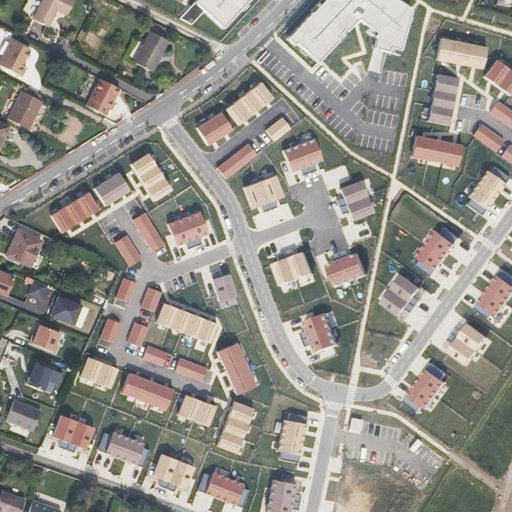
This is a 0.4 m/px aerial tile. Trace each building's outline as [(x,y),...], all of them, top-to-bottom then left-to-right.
[(67,15),(75,0),(74,0),(42,0),(32,19),(48,27),(57,10),(67,15)] [(197,0),(189,8),(188,10),(180,19),(192,25),(204,12),(222,29),(231,20),(249,0),(197,0)] [(287,39),(294,46),(296,43),(318,63),(321,59),(348,30),(353,25),(355,22),(358,19),(376,33),(374,36),(376,38),(374,48),(380,50),(383,51),(399,55),(409,9),(406,7),(396,0),(324,0),(313,12),(312,12),(296,30),(287,39)] [(151,72),(168,41),(150,32),(133,63),(151,72)] [(447,61),(452,62),(456,42),(441,39),(437,59),(442,60),(444,61),(447,61)] [(10,40),(0,59),(0,65),(22,77),(26,68),(23,66),(21,66),(24,61),(25,61),(30,51),(29,51),(30,50),(10,40)] [(461,64),(467,66),(471,45),(456,42),(452,62),(457,64),(459,64),(461,64)] [(471,45),(467,66),(472,67),(474,67),(476,68),(482,69),(486,48),(471,45)] [(492,83),(498,87),(509,70),(496,61),(491,68),(485,77),(488,79),(490,81),(492,83)] [(511,72),(509,70),(498,87),(502,90),(504,92),(505,92),(510,96),(511,92),(511,72)] [(438,75),(435,90),(455,94),(457,85),(458,79),(438,75)] [(119,89),(100,79),(86,105),(105,116),(109,109),(111,110),(115,103),(113,102),(119,89)] [(248,92),(261,108),(265,105),(267,103),(273,98),(260,82),(248,92)] [(27,87),(24,94),(38,101),(41,95),(27,87)] [(452,109),(455,94),(435,90),(432,106),(452,109)] [(257,111),(261,108),(248,92),(237,100),(250,116),(254,113),(257,111)] [(9,119),(27,128),(40,102),(38,101),(24,94),(22,93),(9,119)] [(245,120),(250,116),(237,100),(225,109),(238,126),(242,122),(245,120)] [(490,113),(511,128),(511,112),(502,105),(498,102),(490,113)] [(450,119),(452,109),(432,106),(428,121),(449,125),(450,119)] [(208,120),(220,138),(224,135),(227,133),(232,130),(220,112),(208,120)] [(282,118),(265,131),(273,141),(290,128),(282,118)] [(215,141),(220,138),(208,120),(196,128),(207,146),(211,143),(215,141)] [(475,137),(496,153),(504,142),(482,125),(474,136),(475,137)] [(427,160),(431,140),(425,138),(424,138),(421,138),(416,136),(412,157),(427,160)] [(314,137),(298,144),(307,166),(322,161),(314,137)] [(442,163),(446,143),(441,142),(438,141),(436,141),(431,140),(427,160),(442,163)] [(446,143),(442,163),(458,166),(462,146),(456,145),(453,144),(450,144),(446,143)] [(217,168),(225,179),(250,159),(256,154),(248,144),(217,168)] [(290,172),(307,166),(298,144),(281,150),(290,172)] [(511,147),(509,146),(501,156),(511,164),(511,147)] [(139,177),(155,166),(148,154),(131,164),(134,169),(135,171),(136,172),(139,177)] [(146,189),(163,178),(155,166),(139,177),(141,181),(142,183),(144,185),(146,189)] [(487,170),(477,184),(495,197),(499,191),(510,176),(495,166),(491,172),(487,170)] [(118,173),(106,180),(117,198),(122,196),(123,195),(125,193),(129,191),(118,173)] [(276,176),(259,182),(267,203),(278,199),(284,197),(276,176)] [(171,192),(163,178),(146,189),(149,194),(150,195),(151,197),(154,202),(171,192)] [(112,201),(117,198),(106,180),(93,188),(104,206),(109,203),(111,202),(112,201)] [(347,205),(367,197),(361,180),(352,183),(340,188),(344,197),(337,200),(340,207),(347,205)] [(267,203),(259,182),(243,188),(251,209),(257,206),(267,203)] [(493,201),(495,197),(477,184),(468,197),(471,199),(467,205),(482,216),(493,201)] [(88,193),(75,200),(86,218),(90,216),(91,215),(93,213),(98,210),(88,193)] [(373,213),(367,197),(347,205),(340,207),(343,214),(350,212),(353,221),(365,217),(373,213)] [(75,200),(63,209),(74,225),(79,222),(81,221),(82,220),(86,218),(75,200)] [(69,228),(74,225),(63,209),(50,217),(61,233),(66,230),(68,229),(69,228)] [(200,212),(183,218),(192,241),(208,235),(204,222),(200,212)] [(145,214),(144,214),(132,220),(152,252),(164,246),(159,238),(145,214)] [(192,241),(183,218),(168,225),(171,234),(176,246),(192,241)] [(436,231),(426,244),(445,258),(448,253),(459,239),(444,228),(440,234),(436,231)] [(29,266),(40,242),(17,231),(6,255),(29,266)] [(126,236),(115,243),(129,267),(141,259),(126,236)] [(445,258),(426,244),(417,258),(421,260),(416,267),(431,277),(441,262),(445,258)] [(306,253),(289,259),(297,280),(314,273),(306,253)] [(343,259),(352,282),(367,276),(358,253),(343,259)] [(282,286),(297,280),(289,259),(273,265),(282,286)] [(336,287),(352,282),(343,259),(328,264),(333,278),(336,287)] [(488,290),(506,303),(511,297),(511,295),(511,276),(502,270),(492,285),(488,290)] [(0,292),(5,294),(12,278),(0,272),(0,292)] [(223,276),(212,279),(216,294),(218,302),(236,297),(229,274),(223,276)] [(391,290),(416,307),(420,301),(414,297),(420,289),(401,276),(391,290)] [(129,302),(136,283),(124,278),(116,298),(129,302)] [(157,301),(161,292),(149,288),(141,307),(153,312),(157,301)] [(416,307),(391,290),(381,303),(400,317),(406,309),(411,313),(416,307)] [(497,316),(506,303),(488,290),(485,294),(474,308),(479,312),(488,319),(493,313),(497,316)] [(51,315),(75,326),(83,306),(59,295),(51,315)] [(169,328),(177,309),(172,307),(170,306),(169,306),(163,303),(155,323),(169,328)] [(182,333),(191,314),(186,312),(184,312),(183,311),(177,309),(169,328),(182,333)] [(301,332),(304,340),(331,330),(326,313),(316,317),(304,322),(307,330),(301,332)] [(195,338),(203,319),(200,318),(196,316),(195,316),(191,314),(182,333),(195,338)] [(120,323),(108,319),(100,338),(113,342),(120,323)] [(209,321),(203,319),(195,338),(210,343),(217,325),(210,322),(209,321)] [(148,328),(135,323),(128,343),(140,347),(141,344),(148,328)] [(453,334),(477,352),(487,338),(469,324),(465,329),(463,332),(457,328),(455,331),(453,334)] [(59,333),(39,325),(34,336),(32,335),(29,342),(54,352),(57,345),(54,344),(59,333)] [(339,346),(331,330),(304,340),(306,347),(313,344),(317,353),(334,347),(339,346)] [(477,352),(453,334),(449,340),(454,344),(448,352),(467,365),(472,359),(477,352)] [(221,362),(224,366),(243,357),(236,343),(233,344),(217,351),(220,358),(221,360),(221,362)] [(161,351),(148,346),(143,358),(163,366),(168,353),(161,351)] [(94,384),(103,363),(97,361),(87,357),(79,377),(94,384)] [(230,380),(249,371),(243,357),(224,366),(226,371),(227,373),(228,375),(230,380)] [(187,361),(180,359),(175,371),(201,381),(205,368),(201,367),(187,361)] [(52,370),(33,362),(29,371),(31,372),(29,377),(26,384),(43,391),(47,381),(52,370)] [(103,363),(94,384),(111,390),(118,370),(117,369),(103,363)] [(417,383),(435,396),(445,383),(442,380),(446,375),(437,368),(431,364),(420,379),(417,383)] [(52,370),(47,381),(57,384),(62,374),(52,370)] [(256,386),(249,371),(230,380),(233,386),(233,388),(234,389),(236,395),(242,392),(256,386)] [(136,400),(144,380),(138,377),(135,376),(128,374),(120,394),(136,400)] [(150,382),(144,380),(136,400),(150,405),(158,385),(153,383),(150,382)] [(426,409),(435,396),(417,383),(414,387),(403,402),(418,413),(422,407),(426,409)] [(158,385),(150,405),(166,411),(173,391),(167,388),(164,387),(158,385)] [(193,421),(200,401),(196,400),(192,398),(184,395),(177,415),(193,421)] [(41,411),(14,400),(6,420),(33,431),(41,411)] [(206,403),(200,401),(193,421),(208,426),(215,407),(210,405),(208,404),(206,403)] [(230,412),(228,417),(249,424),(254,409),(234,401),(232,408),(231,410),(230,412)] [(68,443),(77,422),(60,416),(57,424),(51,423),(46,435),(52,437),(68,443)] [(222,431),(242,439),(249,424),(228,417),(226,422),(225,423),(225,425),(222,431)] [(284,420),(281,436),(304,440),(305,435),(307,425),(289,421),(284,420)] [(68,443),(87,450),(91,452),(95,440),(91,438),(94,428),(86,425),(77,422),(68,443)] [(115,457),(120,459),(129,437),(113,431),(112,435),(104,433),(101,442),(98,451),(115,457)] [(242,439),(222,431),(221,436),(220,437),(219,439),(217,445),(217,446),(237,454),(242,439)] [(304,440),(281,436),(278,451),(282,452),(281,460),(298,463),(300,456),(302,447),(304,440)] [(129,437),(120,459),(126,461),(143,468),(146,460),(150,450),(142,448),(144,443),(129,437)] [(147,473),(169,482),(177,460),(160,453),(157,464),(151,462),(147,473)] [(177,460),(169,482),(191,491),(196,479),(192,477),(195,468),(177,460)] [(221,499),(229,478),(213,472),(212,476),(205,474),(203,481),(199,490),(215,497),(221,499)] [(229,478),(221,499),(227,501),(244,508),(251,491),(243,489),(245,484),(229,478)] [(273,480),(270,497),(294,501),(297,484),(282,481),(273,480)] [(0,511),(20,511),(25,499),(0,490),(0,511)] [(291,511),(294,501),(270,497),(266,511),(291,511)] [(59,511),(60,511),(32,501),(27,511),(59,511)]
